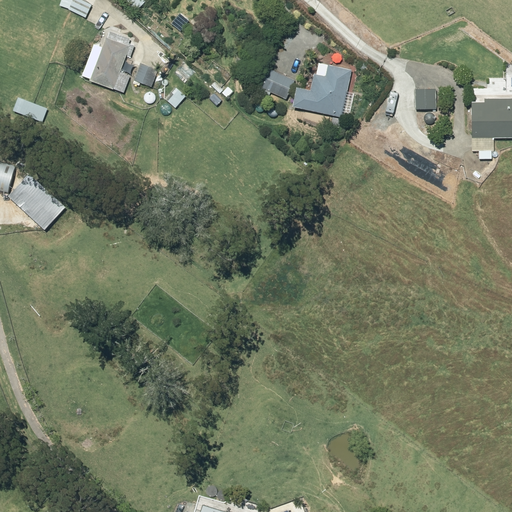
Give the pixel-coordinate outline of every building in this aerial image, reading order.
[(93,1),(91,0),(73,0),(71,9),(88,15),(93,1)] [(128,0),(138,9),(146,0),(128,0)] [(139,39),(110,28),(104,44),(96,41),(89,59),(97,62),(91,78),(125,91),(131,74),(122,70),(128,53),(133,54),(139,39)] [(159,66),(141,60),(135,80),(153,85),(159,66)] [(312,88),(298,84),(293,103),(347,118),(354,92),(347,90),(352,69),(319,61),(312,88)] [(296,79),(271,67),(269,66),(255,94),(269,100),(272,94),(285,101),(296,79)] [(472,86),(471,98),(471,148),(494,148),(494,135),(511,134),(511,86),(511,87),(511,80),(490,80),(490,87),(472,86)] [(189,94),(177,84),(166,97),(178,107),(189,94)] [(437,86),(415,85),(415,107),(436,108),(437,86)] [(49,106),(19,94),(13,108),(43,120),(49,106)] [(401,106),(390,98),(375,118),(386,126),(401,106)] [(67,204),(30,171),(10,193),(47,226),(67,204)] [(231,502),(203,494),(197,511),(241,511),(229,508),(231,502)] [(307,511),(303,501),(294,505),(296,511),(307,511)]
